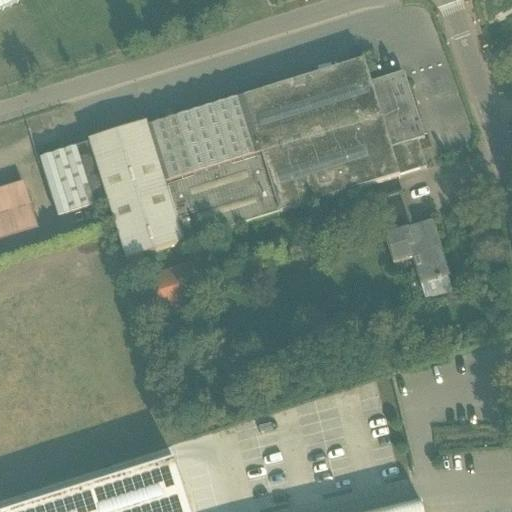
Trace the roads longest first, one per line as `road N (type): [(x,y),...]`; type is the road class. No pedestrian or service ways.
road 1 (unclassified): [(0,114),(364,0)]
road 2 (residential): [(511,190),(449,0)]
